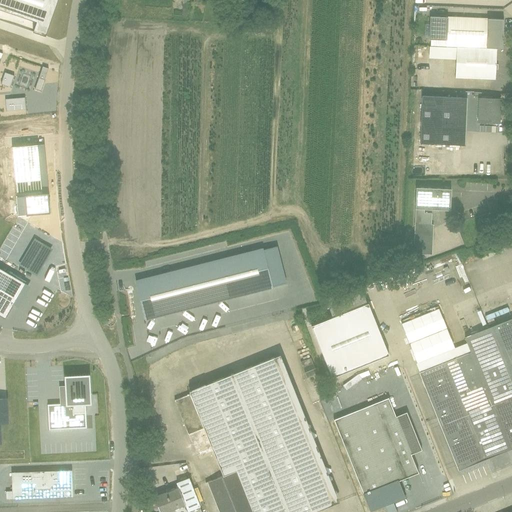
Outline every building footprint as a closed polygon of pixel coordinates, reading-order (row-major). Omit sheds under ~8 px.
[(33,33),(46,37),(59,0),(0,0),(0,10),(37,23),(33,33)] [(429,46),(457,47),(456,78),(495,79),(496,49),(503,49),(504,19),(430,16),(429,46)] [(43,67),(36,89),(41,91),(48,69),(43,67)] [(5,73),(1,84),(10,87),(14,76),(5,73)] [(25,98),(6,99),(7,111),(26,110),(25,98)] [(466,101),(422,98),(419,145),(463,148),(466,101)] [(478,102),(477,124),(500,125),(501,103),(478,102)] [(12,148),(19,215),(50,213),(48,193),(43,193),(38,145),(12,148)] [(450,192),(416,192),(416,213),(425,213),(450,213),(450,192)] [(414,255),(433,256),(435,226),(432,226),(433,216),(425,216),(425,213),(416,213),(414,255)] [(263,246),(135,277),(145,321),(273,288),(263,246)] [(0,268),(0,314),(4,318),(25,284),(0,268)] [(370,308),(313,330),(333,381),(389,360),(370,308)] [(440,316),(405,330),(462,469),(511,449),(511,319),(490,328),(467,337),(471,346),(455,353),(440,316)] [(275,365),(192,398),(223,479),(213,483),(223,511),(320,511),(330,508),(275,365)] [(48,403),(49,429),(86,427),(84,404),(93,404),(91,375),(66,377),(67,402),(48,403)] [(10,429),(8,403),(0,403),(0,448),(2,448),(1,430),(10,429)] [(386,403),(336,423),(371,511),(402,499),(395,482),(414,474),(408,458),(419,454),(404,417),(393,421),(386,403)] [(73,498),(72,472),(11,473),(12,499),(73,498)] [(176,483),(178,488),(185,505),(188,511),(201,507),(189,478),(176,483)] [(154,498),(159,511),(167,511),(168,511),(185,505),(178,488),(154,498)]
